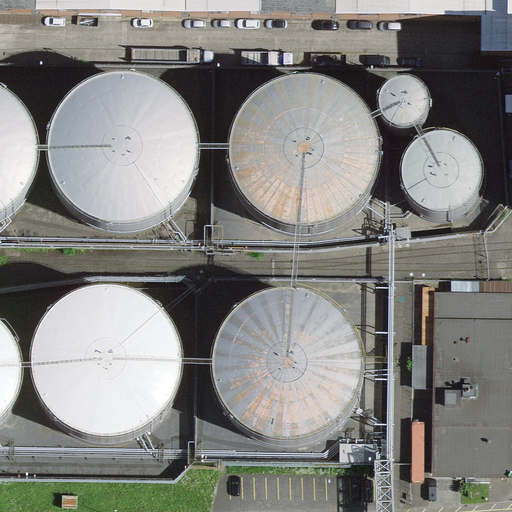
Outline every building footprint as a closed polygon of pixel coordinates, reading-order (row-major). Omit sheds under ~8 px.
[(511,0),(0,0),(0,10),(478,20),(478,52),(511,52),(511,0)] [(146,92),(112,85),(86,91),(64,105),(47,126),(39,151),(39,173),(48,199),(65,219),(87,233),(115,238),(142,234),(165,220),(182,200),(190,180),(191,154),(184,128),(168,107),(146,92)] [(331,93),(298,85),(271,90),(248,104),(232,124),(223,150),(223,174),(231,199),(248,220),(271,233),(296,238),(322,235),(345,222),(363,203),(372,182),(375,156),(368,130),(353,108),(331,93)] [(404,86),(398,85),(389,87),(382,91),(376,98),(373,106),(374,117),(378,125),(384,131),(392,134),(398,135),(407,134),(414,129),(420,123),(423,112),(422,103),(418,95),(412,90),(404,86)] [(0,212),(8,206),(20,184),(25,160),(20,135),(8,114),(0,107),(0,212)] [(459,144),(439,138),(426,140),(414,146),(405,156),(400,169),(399,180),(402,193),(410,205),(421,213),(436,216),(449,215),(462,209),(471,199),(475,191),(478,178),(476,165),(469,153),(459,144)] [(129,298),(95,293),(69,300),(48,315),(32,336),(25,362),(27,386),(37,411),(55,430),(79,442),(101,445),(127,441),(150,427),(167,407),(176,384),(177,357),(168,332),(152,312),(129,298)] [(511,293),(433,293),(433,475),(474,476),(511,476),(511,293)] [(312,305),(286,299),(255,303),(232,317),(215,337),(206,362),(206,388),(214,411),(230,432),(253,446),(279,452),(305,448),(329,435),(346,416),(356,391),(357,367),(350,341),(334,320),(312,305)]
